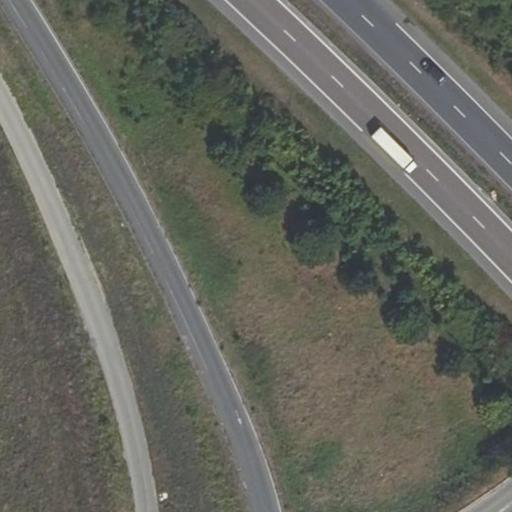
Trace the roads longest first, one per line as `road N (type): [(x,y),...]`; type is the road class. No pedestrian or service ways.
road 1 (trunk): [(18,0),(132,195),(268,511)]
road 2 (track): [(0,96),(96,312),(126,409),(144,511)]
road 3 (trunk): [(247,0),(511,260)]
road 4 (trunk): [(511,168),(344,0)]
